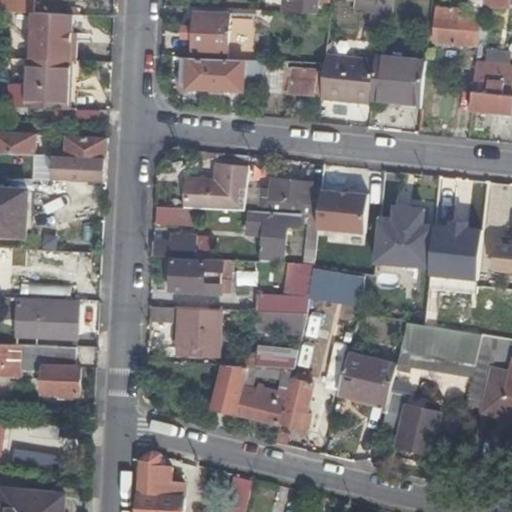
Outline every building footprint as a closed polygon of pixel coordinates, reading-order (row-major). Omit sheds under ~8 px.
[(291,0),(291,10),(318,11),(319,0),(291,0)] [(382,13),(383,0),(369,0),(368,12),(376,12),(382,13)] [(483,10),(483,6),(483,0),(471,0),(471,8),(483,10)] [(479,46),(483,10),(471,8),(439,4),(434,39),(479,46)] [(71,61),(73,13),(33,11),(31,59),(71,61)] [(193,51),(228,53),(231,13),(195,11),(193,51)] [(246,45),(245,59),(264,60),(265,46),(246,45)] [(373,96),(377,59),(327,53),(326,63),(325,73),(322,97),(372,102),(373,96)] [(373,96),(423,102),(427,59),(378,54),(377,59),(373,96)] [(245,59),(190,56),(188,88),(245,90),(245,80),(264,81),(264,89),(280,90),(281,61),(264,60),(245,59)] [(69,108),(71,61),(31,59),(28,59),(28,73),(27,106),(69,108)] [(511,65),(478,62),(473,109),(511,112),(511,65)] [(289,94),(315,97),(317,72),(292,70),(289,94)] [(315,97),(322,97),(325,73),(317,72),(315,97)] [(11,105),(27,106),(28,73),(13,73),(11,105)] [(0,152),(34,154),(35,134),(0,132),(0,152)] [(63,156),(107,158),(108,138),(64,136),(63,156)] [(53,179),(106,181),(107,158),(63,156),(55,155),(53,179)] [(244,211),(249,170),(217,166),(216,181),(190,180),(189,209),(244,211)] [(323,190),(323,186),(313,185),(313,183),(273,179),(272,193),(263,192),(261,212),(301,213),(307,214),(320,214),(323,190)] [(439,214),(479,218),(482,190),(442,185),(442,186),(439,214)] [(29,190),(0,187),(0,233),(27,235),(29,190)] [(320,214),(318,229),(365,234),(369,195),(323,190),(320,214)] [(159,206),(158,224),(182,225),(183,207),(159,206)] [(376,262),(419,267),(420,257),(423,224),(425,209),(403,206),(402,222),(380,220),(376,262)] [(301,213),(261,212),(250,211),(249,231),(264,232),(262,262),(285,263),(288,224),(301,225),(301,213)] [(318,229),(320,214),(307,214),(302,263),(314,264),(318,229)] [(481,234),(483,218),(479,218),(439,214),(439,217),(438,230),(481,234)] [(436,226),(423,224),(420,257),(432,258),(436,226)] [(173,243),(153,242),(152,257),(195,259),(195,237),(173,236),(173,243)] [(210,237),(195,237),(195,259),(207,260),(209,260),(210,237)] [(495,272),(511,273),(511,248),(497,247),(495,272)] [(223,260),(209,260),(207,260),(207,262),(172,260),(170,291),(221,293),(223,260)] [(310,298),(314,264),(302,263),(297,263),(294,297),(310,298)] [(450,292),(469,294),(470,284),(451,282),(450,292)] [(347,287),(342,319),(353,321),(359,289),(347,287)] [(466,327),(469,294),(450,292),(429,289),(425,322),(466,327)] [(258,294),(257,312),(308,314),(310,305),(310,298),(294,297),(258,294)] [(79,338),(80,299),(21,297),(20,307),(40,308),(39,337),(79,338)] [(20,337),(39,337),(40,308),(20,307),(20,337)] [(223,310),(179,308),(177,348),(221,350),(223,310)] [(272,324),(305,326),(307,317),(272,315),(272,324)] [(425,325),(409,322),(403,347),(461,357),(460,362),(475,366),(483,336),(470,333),(425,325)] [(511,340),(483,336),(475,366),(466,403),(482,407),(511,414),(511,340)] [(76,367),(77,346),(0,343),(0,373),(19,374),(19,370),(42,371),(41,392),(80,394),(81,367),(76,367)] [(398,366),(349,355),(346,370),(341,390),(340,394),(388,405),(398,366)] [(295,368),(223,365),(213,407),(280,424),(292,378),(295,368)] [(341,390),(346,370),(328,366),(323,385),(341,390)] [(292,378),(280,424),(308,430),(312,414),(306,412),(313,383),(292,378)] [(511,414),(482,407),(480,415),(511,423),(511,414)] [(431,460),(441,418),(406,409),(396,451),(431,460)] [(20,443),(69,442),(69,425),(19,427),(20,443)] [(58,470),(60,455),(14,448),(11,462),(58,470)] [(161,469),(161,456),(153,454),(141,463),(138,511),(183,511),(184,501),(169,500),(171,469),(161,469)] [(2,489),(0,511),(62,511),(64,494),(2,489)]
